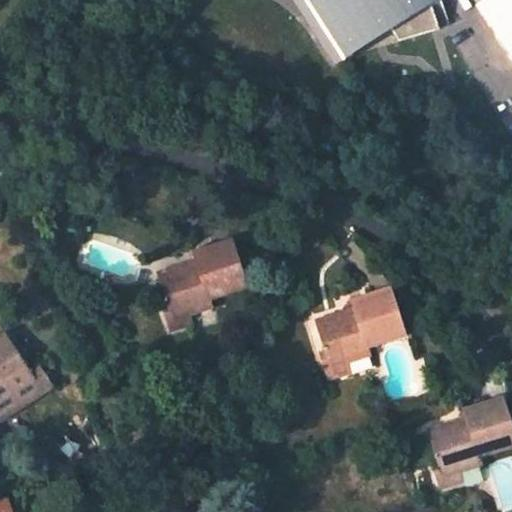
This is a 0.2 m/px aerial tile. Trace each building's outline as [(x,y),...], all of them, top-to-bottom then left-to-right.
[(312,0),(347,55),(393,28),(402,40),(453,26),(450,11),(445,0),(312,0)] [(511,0),(479,0),(511,51),(511,0)] [(209,298),(246,285),(231,241),(197,252),(199,259),(160,274),(175,317),(189,312),(212,304),(209,298)] [(316,321),(332,366),(347,361),(369,353),(366,345),(405,332),(391,288),(354,301),(356,308),(316,321)] [(175,317),(178,327),(192,321),(189,312),(175,317)] [(0,417),(43,391),(30,371),(6,334),(0,337),(0,417)] [(335,375),(350,370),(347,361),(332,366),(335,375)] [(30,371),(43,391),(53,386),(39,365),(30,371)] [(444,385),(455,381),(451,366),(439,370),(444,385)] [(511,443),(511,427),(503,399),(465,411),(467,419),(429,431),(443,475),(457,470),(480,462),(478,454),(511,443)] [(457,470),(443,475),(446,483),(460,479),(457,470)] [(12,511),(8,498),(0,500),(0,511),(12,511)]
